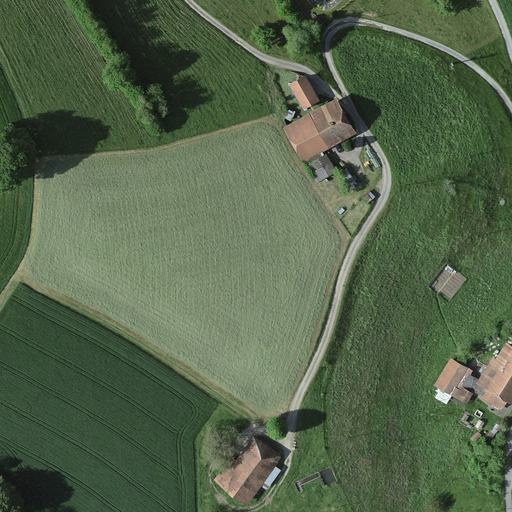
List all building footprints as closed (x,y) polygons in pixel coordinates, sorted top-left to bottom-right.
[(322,23),(316,15),(310,20),(317,28),(322,23)] [(317,98),(304,76),(291,84),(304,106),(317,98)] [(350,131),(334,103),(323,110),(324,112),(290,131),(303,154),(337,135),(338,137),(350,131)] [(337,173),(326,155),(307,167),(318,185),(337,173)] [(511,347),(507,345),(502,353),(507,357),(483,396),(502,407),(511,390),(511,347)] [(466,366),(453,358),(438,383),(466,401),(472,391),(463,386),(461,389),(455,385),(466,366)] [(469,375),(464,383),(471,388),(476,379),(469,375)] [(244,498),(257,480),(255,479),(273,454),(257,442),(226,484),(244,498)]
